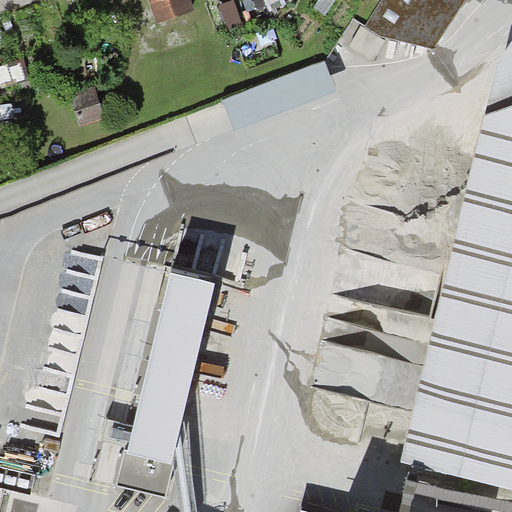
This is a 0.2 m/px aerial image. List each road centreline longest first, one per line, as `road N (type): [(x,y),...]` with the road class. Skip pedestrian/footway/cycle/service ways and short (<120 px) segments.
road 1 (unknown): [(316,100),(262,466),(247,511)]
road 2 (unknown): [(17,207),(169,164),(316,100)]
road 3 (unknown): [(511,7),(316,100)]
